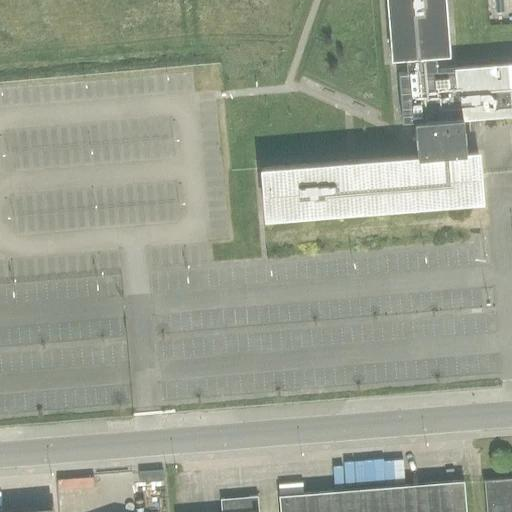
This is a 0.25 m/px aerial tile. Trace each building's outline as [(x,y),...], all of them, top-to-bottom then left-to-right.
[(511,112),(511,63),(437,70),(436,56),(450,55),(445,0),(386,0),(391,60),(406,58),(407,72),(399,73),(402,121),(414,120),(415,133),(416,146),(417,146),(417,155),(357,160),(347,161),(262,168),(265,205),(266,217),(277,216),(447,202),(456,201),(482,199),(478,151),(471,151),(470,151),(466,152),(463,116),(468,116),(468,117),(468,116),(511,112)] [(395,124),(397,155),(415,153),(412,123),(395,124)] [(511,511),(511,477),(484,480),(486,511),(511,511)] [(280,511),(466,511),(464,480),(279,495),(280,511)] [(259,511),(258,496),(221,499),(222,511),(259,511)]
